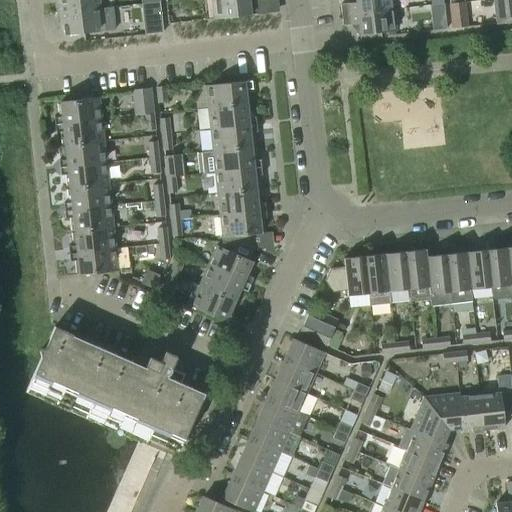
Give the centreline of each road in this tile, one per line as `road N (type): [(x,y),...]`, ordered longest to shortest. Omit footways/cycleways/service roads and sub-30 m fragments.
road 1 (residential): [(300,42),(62,68),(35,43),(30,0)]
road 2 (residential): [(243,370),(55,288)]
road 3 (residential): [(511,206),(361,222),(328,204)]
road 4 (residential): [(328,204),(243,370)]
road 5 (residential): [(328,204),(317,187),(300,42)]
road 6 (residential): [(243,370),(207,453),(184,472),(166,511)]
